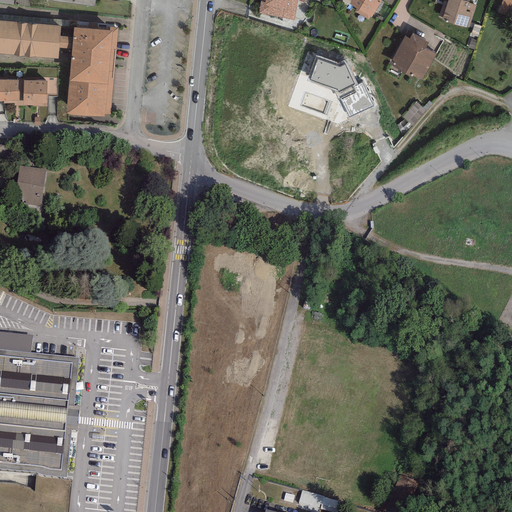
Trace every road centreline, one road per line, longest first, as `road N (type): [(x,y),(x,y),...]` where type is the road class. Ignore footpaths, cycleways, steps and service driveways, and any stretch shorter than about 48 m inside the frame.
road 1 (unclassified): [(511,146),(485,146),(359,208),(331,212),(300,210),(189,173)]
road 2 (tertiary): [(189,173),(153,511)]
road 3 (tertiary): [(207,0),(191,152)]
road 4 (residential): [(128,140),(142,0)]
road 5 (residential): [(0,131),(128,140)]
